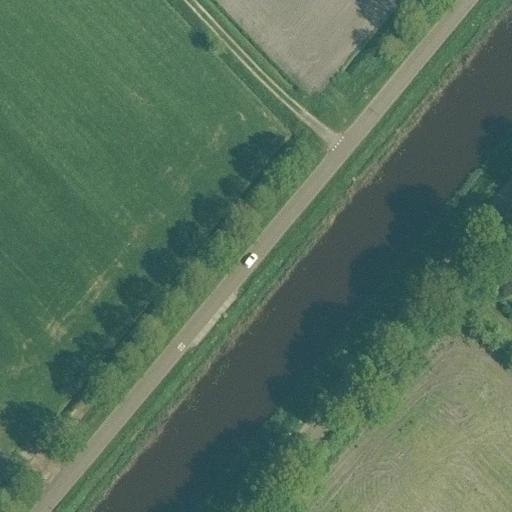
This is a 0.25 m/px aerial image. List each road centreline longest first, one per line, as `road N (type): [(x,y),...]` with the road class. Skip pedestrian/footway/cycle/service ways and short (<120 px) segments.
road 1 (unclassified): [(42,511),(466,0)]
road 2 (tertiary): [(252,511),(511,204)]
road 3 (track): [(342,150),(195,0)]
